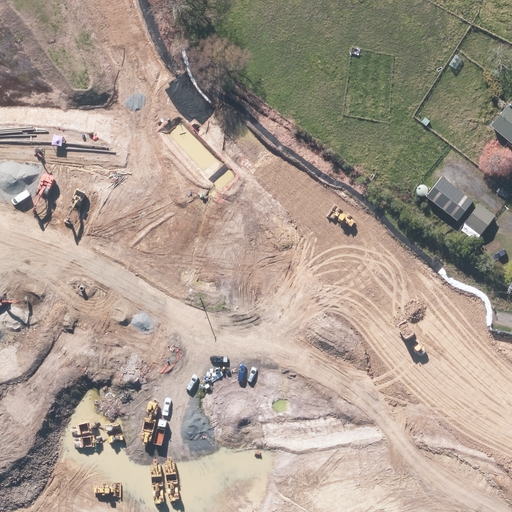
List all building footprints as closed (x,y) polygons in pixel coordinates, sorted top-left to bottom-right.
[(511,148),(511,149),(511,107),(508,104),(490,126),(511,144),(511,148)] [(439,178),(424,198),(454,222),(470,202),(439,178)] [(459,230),(475,242),(495,216),(478,204),(459,230)] [(509,238),(500,232),(487,255),(496,260),(509,238)] [(170,268),(159,265),(154,281),(165,284),(170,268)] [(240,285),(179,270),(175,286),(222,298),(220,306),(234,310),(240,285)] [(59,295),(50,308),(109,348),(124,326),(109,316),(116,306),(96,292),(91,299),(83,294),(75,305),(59,295)] [(310,367),(285,368),(288,420),(313,418),(310,367)] [(345,405),(347,374),(331,373),(330,404),(345,405)] [(236,381),(211,384),(214,413),(240,411),(236,381)]
